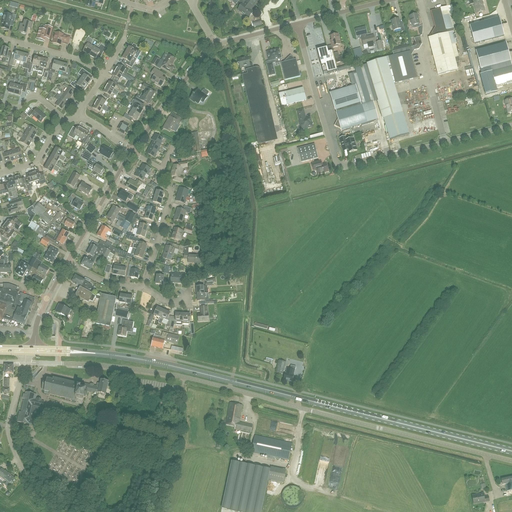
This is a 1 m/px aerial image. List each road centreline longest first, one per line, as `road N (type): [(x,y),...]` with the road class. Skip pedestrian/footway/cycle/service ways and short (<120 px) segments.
road 1 (unclassified): [(511,461),(183,376),(25,362)]
road 2 (primary): [(511,451),(148,360),(86,352)]
road 3 (unclassified): [(297,23),(339,165),(511,125)]
road 4 (unclassified): [(57,511),(20,466),(10,434),(25,362)]
road 5 (track): [(159,511),(184,443),(183,376)]
road 6 (tertiary): [(131,151),(216,44)]
road 7 (residential): [(143,289),(172,193),(159,183),(162,169)]
road 8 (tertiary): [(67,263),(131,151)]
